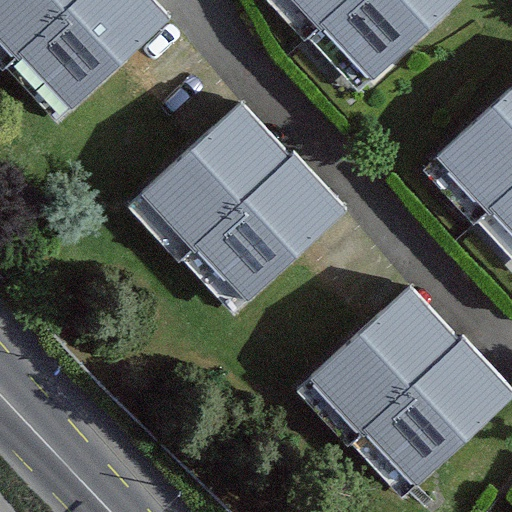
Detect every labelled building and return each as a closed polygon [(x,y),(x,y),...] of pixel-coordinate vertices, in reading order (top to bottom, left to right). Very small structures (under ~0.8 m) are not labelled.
[(71,0),(0,0),(0,34),(16,51),(20,47),(71,0)] [(152,0),(71,0),(20,47),(70,101),(165,13),(152,0)] [(339,0),(297,0),(317,21),(321,17),(339,0)] [(339,0),(321,17),(372,72),(449,0),(339,0)] [(511,185),(511,86),(439,156),(489,208),(491,205),(511,185)] [(287,156),(239,103),(143,191),(192,244),(197,240),(287,156)] [(292,152),(287,156),(197,240),(247,294),(342,206),(292,152)] [(511,185),(491,205),(511,226),(511,185)] [(455,339),(407,286),(311,374),(360,427),(365,423),(455,339)] [(460,335),(455,339),(365,423),(415,477),(510,389),(460,335)]
